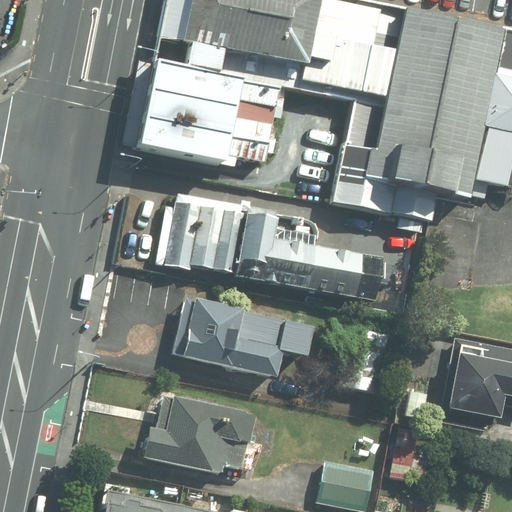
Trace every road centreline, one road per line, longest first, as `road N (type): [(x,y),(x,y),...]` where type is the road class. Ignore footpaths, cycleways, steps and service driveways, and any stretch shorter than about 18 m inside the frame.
road 1 (primary): [(62,150),(0,471)]
road 2 (primary): [(114,0),(99,98),(62,150)]
road 3 (primary): [(62,150),(54,88),(80,0)]
